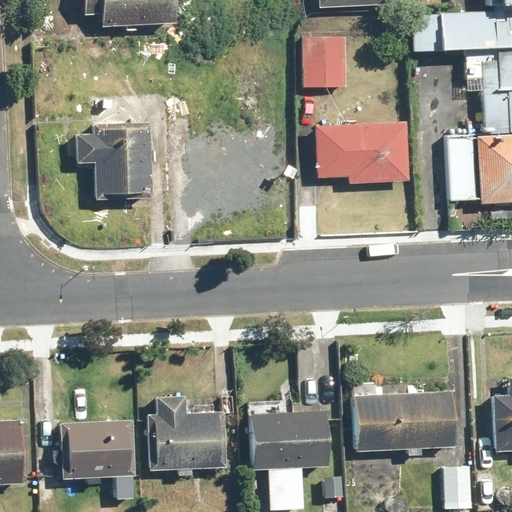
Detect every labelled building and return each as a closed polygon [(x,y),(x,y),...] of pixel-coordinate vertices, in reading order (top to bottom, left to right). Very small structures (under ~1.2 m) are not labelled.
[(82,0),(83,15),(103,14),(103,28),(177,27),(176,0),(82,0)] [(511,8),(407,14),(408,51),(476,48),(511,45),(511,8)] [(298,85),(341,84),(340,35),(297,35),(298,85)] [(511,45),(476,48),(478,90),(511,88),(511,45)] [(288,66),(261,65),(262,53),(248,53),(247,65),(238,64),(236,108),(286,110),(288,66)] [(511,88),(478,90),(480,133),(511,131),(511,88)] [(149,96),(92,96),(92,131),(76,131),(75,164),(97,165),(97,196),(148,196),(149,96)] [(343,182),(404,179),(401,120),(310,124),(312,177),(343,175),(343,182)] [(277,132),(205,130),(204,141),(184,141),(183,176),(205,177),(205,187),(276,188),(277,132)] [(511,131),(480,133),(443,135),(444,199),(474,198),(474,201),(511,199),(511,131)] [(491,450),(511,448),(511,376),(503,377),(504,394),(488,394),(491,450)] [(351,451),(448,446),(445,390),(348,395),(351,451)] [(145,469),(222,465),(219,410),(180,412),(179,394),(151,396),(152,412),(142,413),(145,469)] [(296,466),(324,465),(321,409),(245,414),(248,468),(263,467),(265,507),(264,506),(259,505),(255,506),(251,510),(250,511),(268,511),(268,510),(299,508),(296,466)] [(0,482),(18,482),(15,418),(0,418),(0,482)] [(129,475),(132,475),(130,418),(57,421),(59,477),(112,475),(113,498),(130,497),(129,475)] [(442,507),(467,506),(465,464),(439,465),(442,507)] [(476,502),(493,501),(492,471),(474,472),(476,502)] [(308,511),(341,511),(340,473),(321,474),(321,480),(307,481),(308,511)] [(511,490),(509,487),(504,486),(499,487),(496,491),(495,496),(496,501),(500,504),(505,505),(509,503),(511,500),(511,490)] [(8,491),(4,490),(0,491),(0,507),(5,509),(9,507),(13,504),(14,499),(12,494),(8,491)] [(399,496),(394,495),(389,496),(386,500),(385,505),(386,510),(389,511),(399,511),(403,509),(404,504),(402,499),(399,496)]
